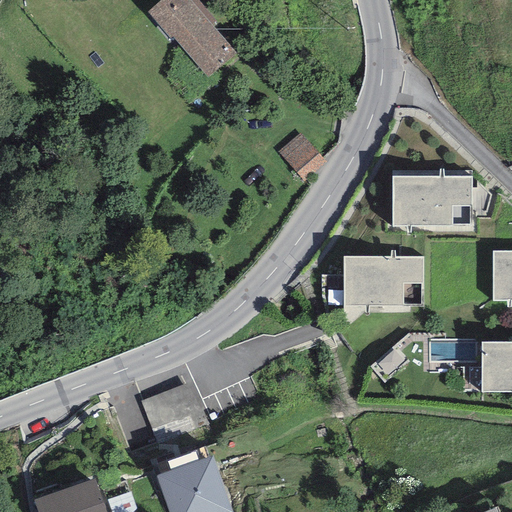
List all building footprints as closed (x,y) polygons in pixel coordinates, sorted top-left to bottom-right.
[(189,0),(160,0),(147,12),(170,38),(172,36),(207,77),(235,52),(189,0)] [(325,162),(299,134),(278,154),(304,182),(325,162)] [(392,177),(392,225),(470,225),(470,177),(392,177)] [(511,251),(492,251),(492,300),(511,300),(511,251)] [(423,258),(343,257),(343,306),(423,306),(423,258)] [(511,342),(482,342),(481,390),(511,390),(511,342)] [(191,381),(140,401),(157,445),(208,425),(191,381)] [(232,511),(212,456),(155,476),(168,511),(232,511)] [(106,511),(95,479),(33,500),(37,511),(106,511)]
